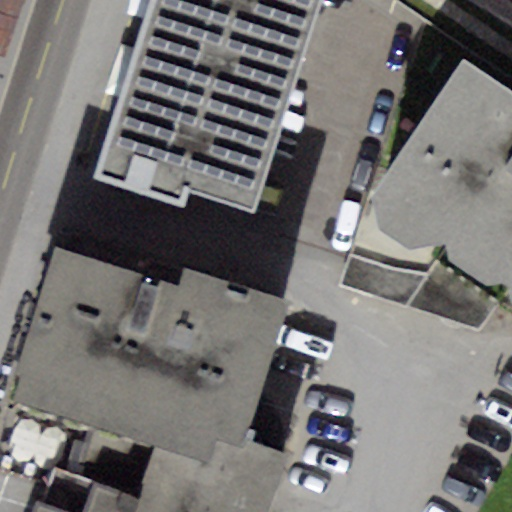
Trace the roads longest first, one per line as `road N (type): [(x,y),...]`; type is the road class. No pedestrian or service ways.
road 1 (unknown): [(0,201),(330,294),(365,316),(385,350),(392,392),(385,480),(374,511)]
road 2 (secondary): [(0,202),(66,0)]
